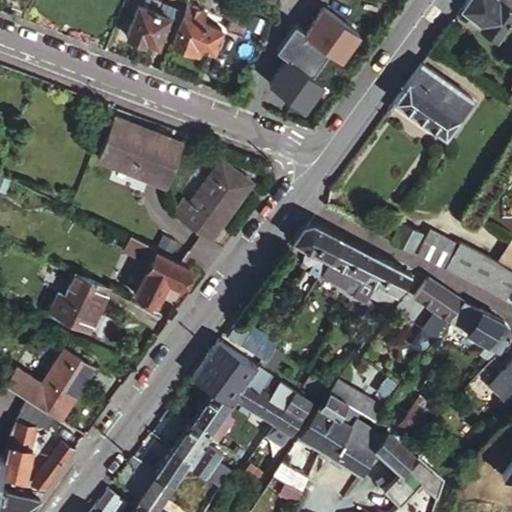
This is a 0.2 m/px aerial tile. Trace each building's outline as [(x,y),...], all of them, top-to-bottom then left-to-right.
[(141,0),(140,4),(155,9),(159,0),(141,0)] [(159,0),(155,9),(165,13),(169,3),(161,0),(159,0)] [(511,8),(499,0),(464,0),(460,7),(479,22),(497,35),(500,31),(510,18),(511,15),(511,8)] [(511,0),(499,0),(511,8),(511,0)] [(155,42),(165,13),(155,9),(140,4),(135,2),(124,34),(142,40),(143,38),(155,42)] [(204,10),(186,2),(170,41),(171,42),(196,51),(199,45),(213,50),(214,47),(220,32),(222,28),(222,27),(221,27),(201,19),(204,10)] [(336,56),(356,29),(318,2),(298,29),(336,56)] [(242,35),(253,9),(237,3),(227,29),(242,35)] [(511,19),(510,18),(500,31),(506,36),(511,27),(511,19)] [(495,38),(497,35),(479,22),(478,24),(495,38)] [(222,35),(220,32),(214,47),(219,44),(222,35)] [(284,52),(263,78),(298,105),(319,80),(284,52)] [(472,97),(420,61),(406,80),(458,116),(472,97)] [(511,85),(497,78),(491,87),(506,95),(511,86),(511,85)] [(406,80),(393,99),(445,135),(458,116),(406,80)] [(166,183),(180,141),(112,117),(97,158),(166,183)] [(188,202),(219,224),(251,182),(220,160),(188,202)] [(208,239),(219,224),(188,202),(178,216),(208,239)] [(328,258),(342,235),(314,219),(313,219),(312,219),(303,221),(290,238),(320,254),(328,258)] [(412,249),(422,231),(400,220),(391,238),(412,249)] [(484,284),(505,300),(511,289),(511,270),(498,262),(432,226),(427,234),(418,252),(445,267),(446,265),(463,276),(465,275),(482,287),(484,284)] [(418,252),(427,234),(422,231),(412,249),(418,252)] [(361,275),(375,252),(342,235),(328,258),(346,267),(361,275)] [(498,262),(511,270),(511,255),(505,250),(498,262)] [(179,284),(189,265),(179,260),(154,251),(146,266),(142,276),(134,291),(154,301),(165,278),(179,284)] [(410,272),(375,252),(361,275),(379,284),(395,292),(410,272)] [(317,275),(328,258),(320,254),(309,271),(317,275)] [(142,276),(146,266),(139,263),(134,272),(142,276)] [(355,286),(361,275),(346,267),(339,278),(355,286)] [(107,285),(74,271),(63,294),(56,290),(48,308),(87,326),(107,285)] [(426,277),(423,281),(414,295),(435,309),(449,319),(463,301),(426,277)] [(389,301),(395,292),(379,284),(373,292),(389,301)] [(464,299),(463,301),(449,319),(454,323),(469,302),(464,299)] [(482,309),(469,302),(454,323),(467,332),(482,309)] [(449,320),(449,319),(435,309),(422,329),(435,338),(449,320)] [(500,353),(511,338),(511,336),(511,335),(511,333),(511,331),(510,328),(508,326),(507,324),(506,323),(504,321),(482,309),(467,332),(499,353),(500,353)] [(320,322),(307,314),(298,328),(311,336),(320,322)] [(232,317),(222,330),(265,359),(273,346),(232,317)] [(257,364),(217,337),(204,356),(243,383),(257,364)] [(54,414),(59,416),(92,365),(62,345),(39,379),(15,364),(4,381),(25,394),(54,414)] [(243,383),(204,356),(190,375),(210,388),(230,401),(233,396),(243,383)] [(273,375),(257,364),(243,383),(233,396),(252,407),(273,375)] [(511,373),(504,366),(492,379),(509,395),(502,402),(511,410),(511,408),(511,373)] [(292,388),(273,375),(252,407),(272,420),(292,388)] [(218,418),(230,401),(210,388),(208,392),(192,415),(211,428),(218,418)] [(292,427),(309,399),(292,388),(272,420),(265,431),(282,443),(290,430),(292,427)] [(327,391),(322,397),(317,405),(338,417),(347,402),(327,390),(327,391)] [(54,414),(25,394),(11,423),(10,425),(9,428),(8,430),(0,465),(0,485),(36,494),(37,488),(22,485),(36,418),(46,425),(54,414)] [(352,394),(347,402),(360,410),(364,403),(365,402),(352,394)] [(360,410),(375,420),(389,402),(379,395),(370,407),(364,403),(360,410)] [(421,417),(431,404),(419,396),(409,407),(421,417)] [(448,408),(454,403),(448,398),(443,403),(448,408)] [(430,427),(443,413),(431,404),(421,417),(426,420),(424,422),(430,427)] [(338,417),(317,405),(297,434),(320,448),(338,417)] [(421,417),(409,407),(395,424),(413,435),(424,422),(426,420),(421,417)] [(208,432),(211,428),(192,415),(189,418),(173,442),(192,455),(204,438),(208,432)] [(350,425),(338,417),(320,448),(330,454),(350,425)] [(350,425),(330,454),(360,472),(374,448),(383,436),(355,417),(350,425)] [(227,424),(218,418),(211,428),(217,433),(220,435),(227,424)] [(217,433),(211,428),(208,432),(214,437),(217,433)] [(388,430),(383,436),(374,448),(402,469),(414,454),(403,444),(388,430)] [(208,432),(204,438),(192,455),(187,462),(204,473),(221,483),(230,468),(215,458),(221,449),(210,442),(213,438),(214,437),(208,432)] [(47,485),(74,447),(60,438),(36,471),(36,472),(35,473),(33,481),(34,481),(34,482),(47,485)] [(406,440),(403,444),(414,454),(418,451),(406,440)] [(192,455),(173,442),(171,445),(154,471),(172,484),(187,462),(192,455)] [(295,467),(281,458),(272,472),(284,479),(301,489),(306,477),(294,469),(295,467)] [(255,476),(261,467),(250,460),(244,469),(255,476)] [(172,484),(154,471),(137,494),(155,507),(172,484)] [(272,472),(261,489),(274,496),(284,479),(272,472)] [(124,511),(132,502),(109,485),(108,484),(91,509),(95,511),(124,511)] [(0,485),(0,511),(28,511),(40,495),(36,494),(0,485)] [(152,511),(155,507),(137,494),(132,502),(124,511),(152,511)]
